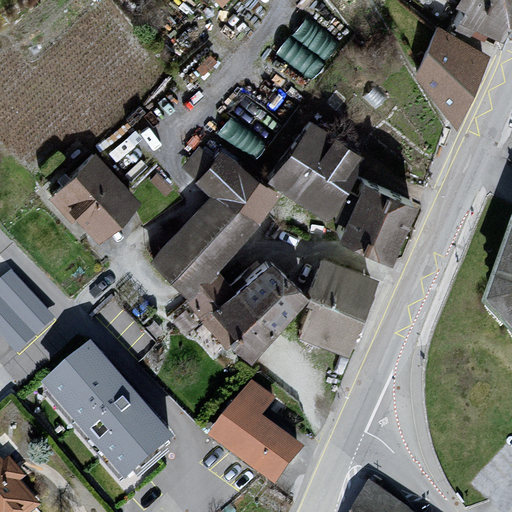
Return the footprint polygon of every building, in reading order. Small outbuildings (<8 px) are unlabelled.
[(507,0),(446,0),(455,4),(448,20),(491,38),(507,0)] [(482,54),(433,29),(410,77),(449,125),(482,54)] [(301,119),(257,180),(274,193),(330,223),(350,176),(358,151),(301,119)] [(257,180),(217,147),(185,179),(199,197),(144,257),(185,300),(274,193),(257,180)] [(134,201),(90,151),(40,195),(93,242),(134,201)] [(330,223),(325,235),(377,258),(402,200),(350,176),(330,223)] [(511,229),(508,229),(479,313),(511,347),(511,229)] [(367,280),(318,256),(300,297),(307,302),(289,336),(338,357),(367,280)] [(295,293),(257,258),(201,311),(242,356),(295,293)] [(0,282),(0,331),(20,353),(56,320),(11,272),(0,282)] [(94,350),(49,389),(128,480),(173,441),(94,350)] [(273,398),(254,385),(215,437),(274,481),(298,449),(257,419),(273,398)] [(0,461),(0,511),(29,511),(37,506),(0,461)] [(407,511),(367,483),(353,511),(407,511)]
